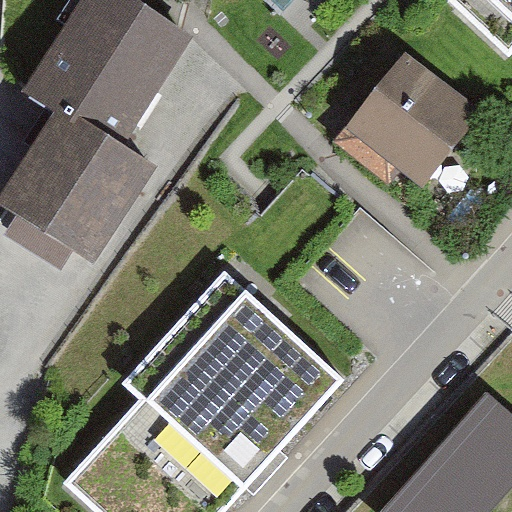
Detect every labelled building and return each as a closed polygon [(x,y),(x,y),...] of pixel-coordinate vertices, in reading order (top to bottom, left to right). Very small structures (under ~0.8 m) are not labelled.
[(188,36),(130,0),(72,0),(19,88),(52,110),(0,189),(0,209),(85,259),(142,164),(121,153),(188,36)] [(511,43),(511,0),(462,0),(510,45),(511,43)] [(475,114),(393,57),(340,135),(424,188),(475,114)] [(221,511),(342,381),(245,293),(72,482),(104,511),(221,511)] [(496,511),(511,494),(511,463),(467,424),(392,511),(496,511)]
